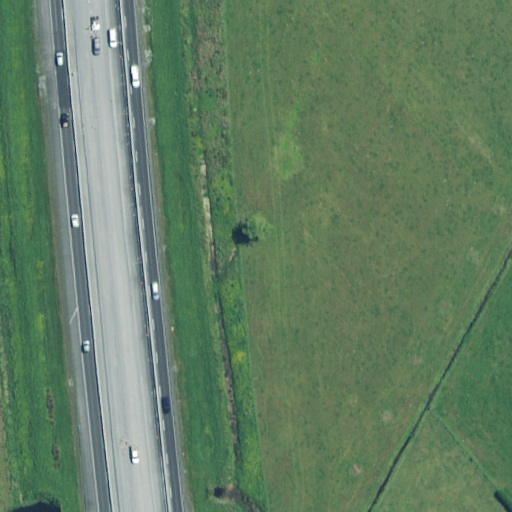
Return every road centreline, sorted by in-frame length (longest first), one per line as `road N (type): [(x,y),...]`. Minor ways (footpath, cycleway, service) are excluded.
road 1 (motorway): [(110,511),(61,0)]
road 2 (motorway): [(115,0),(163,511)]
